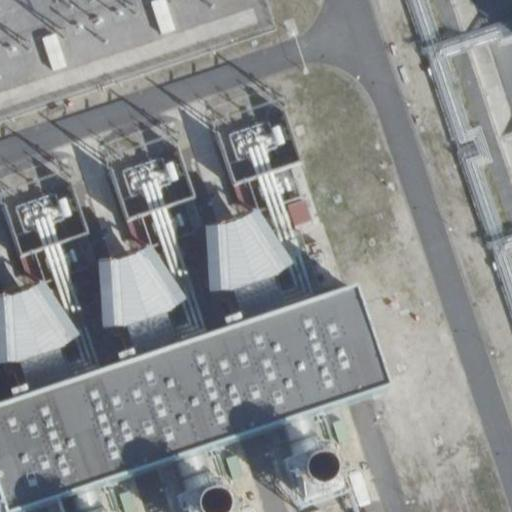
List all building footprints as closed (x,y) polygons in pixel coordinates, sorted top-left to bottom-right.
[(158,0),(149,3),(159,31),(173,27),(164,0),(158,0)] [(41,39),(49,66),(64,62),(55,35),(41,39)] [(132,251),(109,189),(90,196),(112,258),(132,251)] [(306,197),(287,202),(290,214),(309,210),(306,197)] [(206,220),(211,285),(282,280),(277,215),(206,220)] [(182,252),(203,246),(199,231),(178,237),(182,252)] [(164,253),(100,256),(103,317),(196,312),(194,274),(165,275),(164,253)] [(92,267),(72,273),(77,288),(96,281),(92,267)] [(63,288),(0,292),(0,355),(68,351),(63,288)] [(367,294),(0,391),(0,484),(7,511),(11,511),(66,498),(70,511),(114,511),(106,480),(177,461),(185,493),(230,481),(220,445),(279,429),(301,511),(351,497),(331,421),(340,418),(335,401),(391,386),(367,294)] [(352,476),(359,506),(368,504),(362,474),(352,476)]
